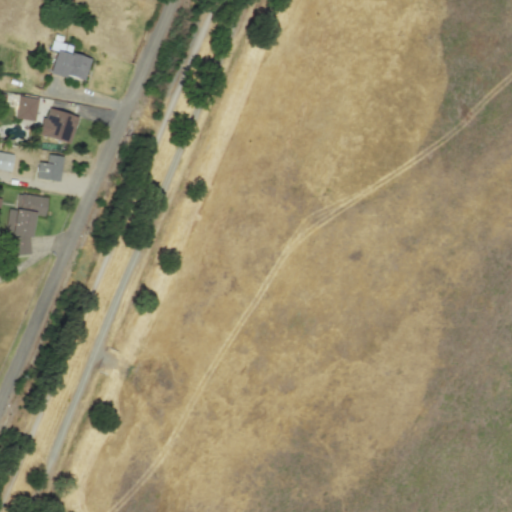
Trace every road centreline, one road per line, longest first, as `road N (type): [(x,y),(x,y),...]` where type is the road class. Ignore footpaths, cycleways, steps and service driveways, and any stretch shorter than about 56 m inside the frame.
road 1 (track): [(34,511),(242,0)]
road 2 (residential): [(0,401),(169,0)]
